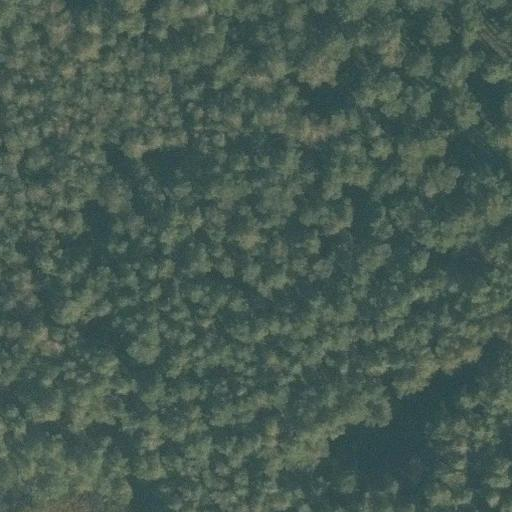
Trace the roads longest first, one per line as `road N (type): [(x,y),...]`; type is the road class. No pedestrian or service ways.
road 1 (track): [(477,255),(255,399),(153,421),(0,412)]
road 2 (track): [(79,0),(327,174),(477,255)]
